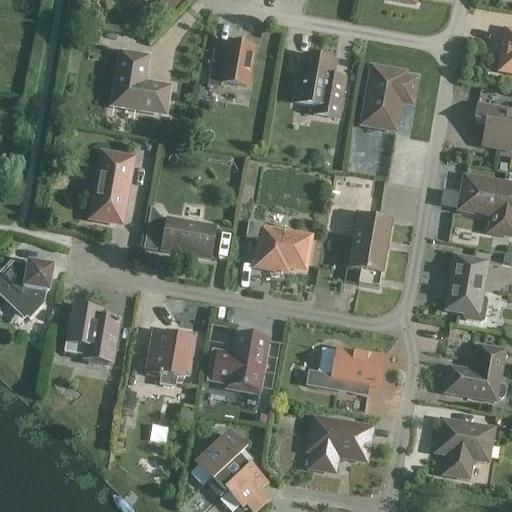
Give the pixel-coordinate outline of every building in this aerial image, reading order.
[(160,0),(172,11),(182,0),(160,0)] [(80,44),(92,46),(95,34),(82,31),(80,44)] [(500,73),(511,75),(511,33),(510,33),(506,36),(500,73)] [(207,88),(220,91),(221,85),(248,89),(255,50),(248,49),(246,41),(233,46),(227,45),(225,54),(213,52),(207,88)] [(121,56),(113,107),(165,115),(169,90),(143,86),(147,60),(121,56)] [(340,120),(346,88),(347,81),(333,79),(336,63),(304,57),(296,104),(316,108),(314,116),(340,120)] [(404,76),(376,71),(372,70),(362,127),(394,132),(399,104),(411,106),(415,82),(403,80),(404,76)] [(511,113),(499,112),(477,108),(474,125),(486,127),(482,148),(511,153),(511,113)] [(122,222),(133,161),(102,155),(92,210),(107,213),(106,224),(121,227),(122,222)] [(511,188),(465,180),(459,212),(492,218),(489,234),(511,238),(511,188)] [(155,254),(161,221),(161,219),(158,218),(153,211),(149,210),(142,252),(155,254)] [(356,238),(350,270),(360,272),(358,287),(378,291),(386,250),(382,249),(383,241),(387,242),(390,225),(378,222),(378,219),(356,214),(352,237),(356,238)] [(180,255),(192,257),(191,258),(210,261),(216,231),(166,222),(160,253),(180,256),(180,255)] [(248,225),(245,239),(260,242),(255,269),(273,272),(274,267),(304,272),(310,240),(263,231),(264,228),(248,225)] [(511,266),(511,258),(504,257),(503,264),(511,266)] [(487,265),(455,260),(446,313),(464,316),(464,319),(466,322),(480,325),(483,323),(486,304),(484,301),(481,300),(487,265)] [(0,274),(0,291),(31,321),(44,307),(47,288),(48,288),(51,271),(32,267),(32,269),(10,265),(0,274)] [(91,319),(92,313),(71,309),(65,346),(84,350),(82,362),(88,363),(88,366),(105,369),(106,366),(112,367),(115,353),(117,353),(120,340),(117,339),(120,324),(91,319)] [(176,340),(165,338),(152,335),(145,374),(159,377),(158,380),(161,380),(160,384),(163,388),(171,390),(175,387),(176,383),(177,380),(183,381),(188,351),(193,352),(195,338),(176,335),(176,340)] [(267,342),(236,337),(231,361),(216,359),(212,383),(227,386),(227,387),(258,393),(267,342)] [(497,387),(505,353),(479,349),(475,375),(449,370),(445,395),(493,404),(494,401),(498,401),(502,399),(503,391),(501,388),(497,387)] [(375,357),(372,359),(336,353),(332,379),(308,375),(306,389),(338,394),(340,382),(377,388),(380,370),(382,368),(383,363),(380,358),(375,357)] [(133,399),(125,398),(123,409),(132,410),(133,399)] [(192,413),(180,410),(178,422),(189,424),(192,413)] [(265,424),(266,416),(254,414),(253,422),(265,424)] [(313,454),(310,471),(334,475),(337,458),(365,463),(369,444),(358,442),(360,430),(314,422),(308,453),(313,454)] [(493,433),(451,425),(441,424),(436,455),(448,457),(444,477),(468,481),(471,461),(487,464),(493,433)] [(255,511),(266,502),(258,493),(264,487),(244,466),(250,460),(229,438),(197,467),(211,482),(207,486),(222,501),(228,495),(241,509),(247,503),(255,511)]
